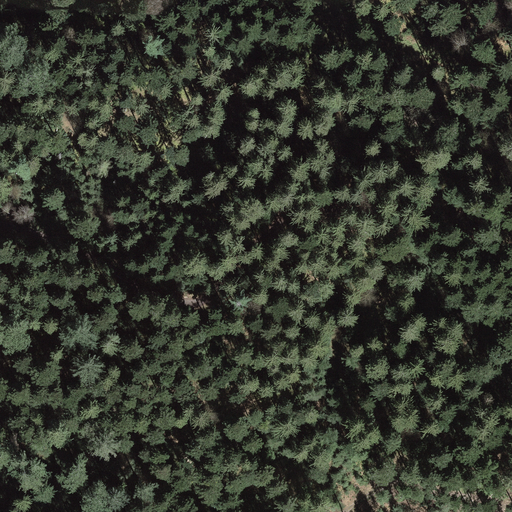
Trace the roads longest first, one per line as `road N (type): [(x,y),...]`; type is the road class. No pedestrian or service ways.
road 1 (track): [(348,511),(394,469),(486,343),(511,336)]
road 2 (track): [(0,344),(109,433),(138,471),(145,511)]
road 3 (track): [(334,0),(375,32),(469,71)]
